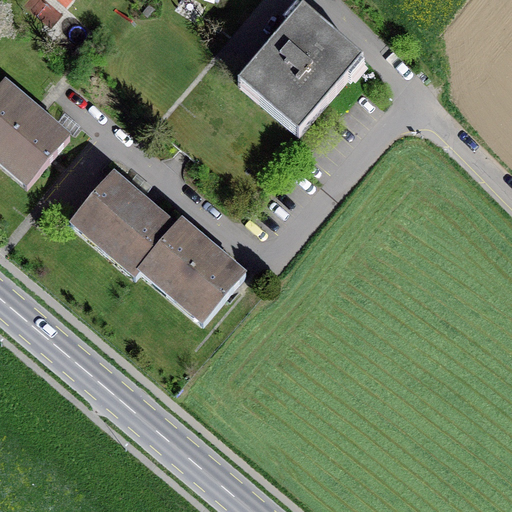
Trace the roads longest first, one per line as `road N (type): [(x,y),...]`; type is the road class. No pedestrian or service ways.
road 1 (residential): [(411,97),(268,242),(222,227),(109,135)]
road 2 (primary): [(249,511),(0,300)]
road 3 (unclassified): [(511,200),(411,97)]
